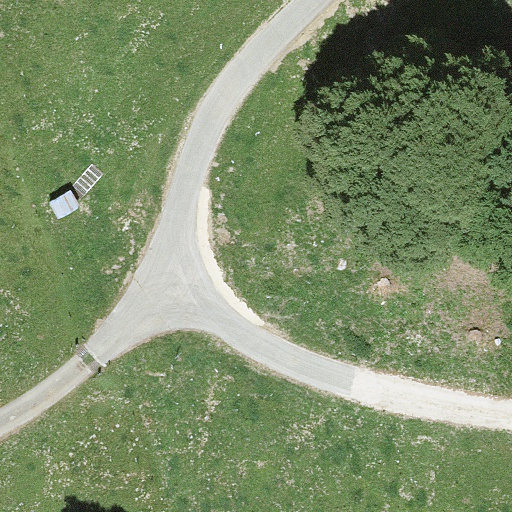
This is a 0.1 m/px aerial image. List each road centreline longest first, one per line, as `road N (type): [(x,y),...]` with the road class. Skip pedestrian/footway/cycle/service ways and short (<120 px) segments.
road 1 (track): [(319,0),(239,80),(210,126),(189,179),(189,269),(241,337),(288,363),(342,386),(511,412)]
road 2 (track): [(189,269),(84,359),(0,416)]
